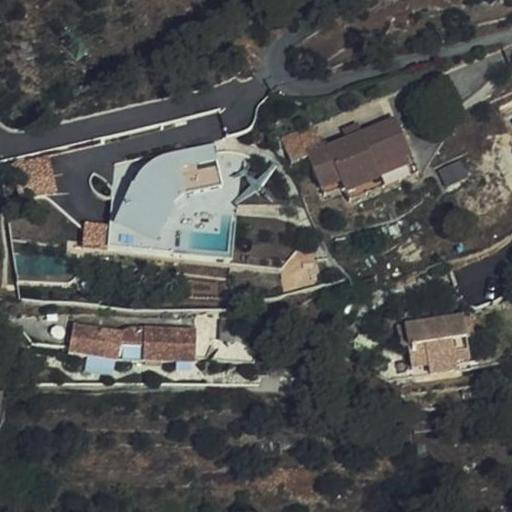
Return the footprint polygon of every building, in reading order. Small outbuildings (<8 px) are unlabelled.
[(412,159),(399,123),(362,137),(346,143),(327,150),(325,145),(305,152),(319,189),(341,181),(344,190),(346,194),(381,181),(378,171),(412,159)] [(343,133),(346,143),(362,137),(360,128),(343,133)] [(297,131),(281,137),(285,150),(302,144),(297,131)] [(86,222),(84,249),(214,254),(219,155),(128,151),(125,224),(86,222)] [(53,155),(9,159),(12,195),(56,191),(53,155)] [(381,181),(385,189),(419,177),(412,159),(378,171),(381,181)] [(344,190),(341,181),(319,189),(322,198),(344,190)] [(348,203),(385,189),(381,181),(346,194),(348,203)] [(300,268),(302,284),(321,281),(319,265),(300,268)] [(302,284),(300,268),(284,271),(287,286),(302,284)] [(427,307),(428,321),(446,319),(444,304),(427,307)] [(446,319),(428,321),(404,324),(406,346),(414,345),(416,367),(433,365),(434,375),(452,374),(450,364),(465,362),(463,340),(472,339),(469,316),(446,319)] [(249,342),(228,342),(228,355),(249,355),(249,342)] [(130,350),(80,345),(75,368),(125,377),(201,379),(202,345),(139,344),(130,350)] [(277,441),(250,444),(251,458),(277,455),(277,441)]
